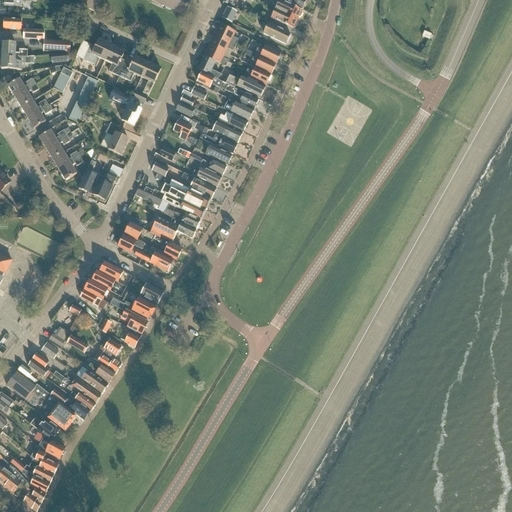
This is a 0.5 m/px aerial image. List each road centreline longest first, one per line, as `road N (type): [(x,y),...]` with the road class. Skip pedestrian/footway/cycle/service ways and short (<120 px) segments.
road 1 (unclassified): [(263,341),(429,105),(478,0)]
road 2 (tertiary): [(263,341),(220,310),(213,281),(303,102),(336,0)]
road 3 (residential): [(98,251),(214,0)]
road 4 (tertiary): [(159,511),(263,341)]
road 5 (residential): [(98,251),(50,198),(1,120)]
road 6 (residential): [(0,376),(98,251)]
